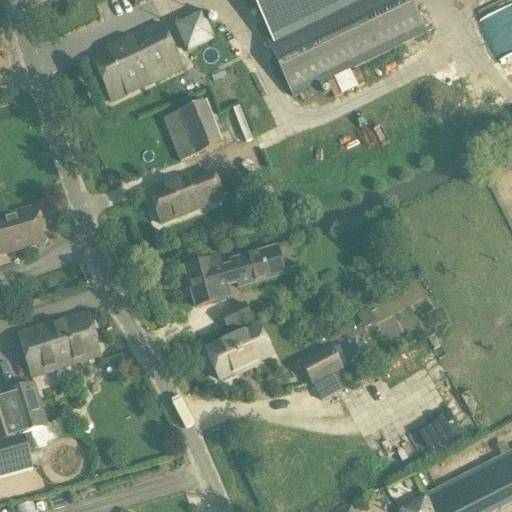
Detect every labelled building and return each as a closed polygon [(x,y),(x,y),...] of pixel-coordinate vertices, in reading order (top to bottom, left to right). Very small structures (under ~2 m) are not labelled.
[(129,0),(134,8),(152,0),(129,0)] [(262,39),(292,100),(425,36),(407,0),(249,0),(267,36),(262,39)] [(214,40),(202,14),(200,15),(199,14),(175,25),(176,27),(174,28),(185,53),(186,52),(187,54),(212,43),(212,41),(214,40)] [(89,59),(110,104),(181,71),(160,26),(89,59)] [(205,104),(162,121),(179,164),(195,158),(195,159),(222,149),(205,104)] [(146,195),(159,228),(222,202),(211,175),(186,185),(183,180),(146,195)] [(0,255),(43,244),(34,210),(0,219),(0,255)] [(184,269),(196,310),(230,300),(226,285),(236,282),(238,290),(284,277),(277,250),(230,263),(233,272),(223,275),(219,259),(184,269)] [(219,317),(226,330),(250,319),(244,306),(219,317)] [(16,337),(30,381),(99,359),(85,315),(16,337)] [(204,352),(218,381),(271,356),(257,328),(204,352)] [(331,348),(300,364),(312,388),(344,372),(331,348)] [(32,386),(0,397),(0,444),(31,436),(47,432),(32,386)] [(0,480),(32,472),(25,445),(33,443),(31,436),(0,444),(0,480)] [(511,453),(426,497),(433,511),(496,511),(511,504),(511,453)] [(429,511),(424,502),(403,511),(429,511)]
